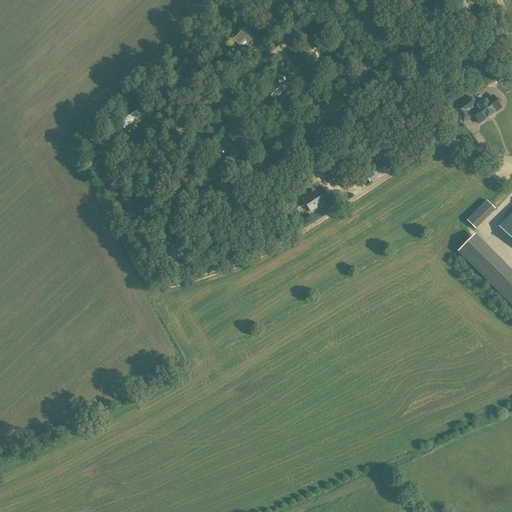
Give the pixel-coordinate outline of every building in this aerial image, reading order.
[(244,27),(233,38),(241,47),(252,36),(244,27)] [(313,39),(300,50),(311,66),(316,63),(309,53),(318,46),(313,39)] [(406,66),(411,76),(428,67),(423,57),(406,66)] [(186,59),(170,77),(180,86),(196,68),(186,59)] [(345,79),(352,86),(366,71),(358,64),(345,79)] [(269,107),(283,91),(277,85),(262,100),(269,107)] [(460,121),(471,113),(478,124),(501,109),(492,96),(477,106),(471,98),(453,110),(460,121)] [(120,122),(128,134),(135,129),(131,123),(140,117),(135,111),(120,122)] [(94,154),(101,159),(113,142),(106,137),(94,154)] [(219,166),(226,171),(240,154),(234,149),(219,166)] [(364,172),(376,166),(373,161),(361,168),(364,172)] [(364,172),(369,181),(387,171),(381,162),(376,166),(364,172)] [(302,199),(311,213),(320,207),(318,205),(328,199),(318,182),(310,187),(313,192),(302,199)] [(128,196),(121,201),(131,217),(138,213),(128,196)] [(478,228),(498,208),(488,198),(468,219),(478,228)] [(511,214),(499,227),(511,240),(511,214)] [(146,245),(167,260),(173,253),(152,237),(146,245)] [(511,274),(474,237),(457,253),(511,308),(511,274)]
